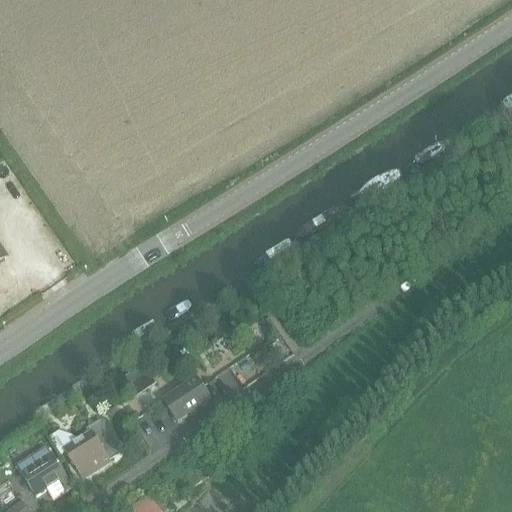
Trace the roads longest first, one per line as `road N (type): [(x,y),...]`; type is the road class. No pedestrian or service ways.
road 1 (residential): [(511,215),(77,511)]
road 2 (tertiary): [(174,237),(511,23)]
road 3 (tertiary): [(174,237),(0,355)]
